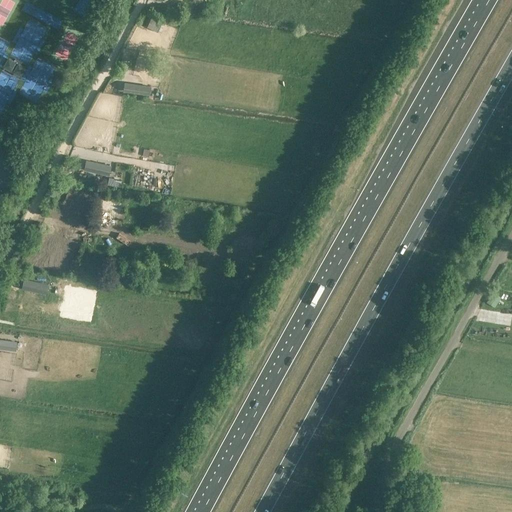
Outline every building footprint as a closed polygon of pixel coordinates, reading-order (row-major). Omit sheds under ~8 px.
[(147,27),(160,33),(165,23),(161,21),(152,17),(147,27)] [(124,82),(123,91),(150,95),(151,86),(124,82)] [(111,166),(86,160),(84,170),(109,176),(111,166)] [(122,202),(103,199),(101,211),(120,214),(122,202)] [(24,279),(21,288),(46,294),(49,284),(24,279)] [(0,339),(0,348),(16,350),(17,341),(0,339)]
